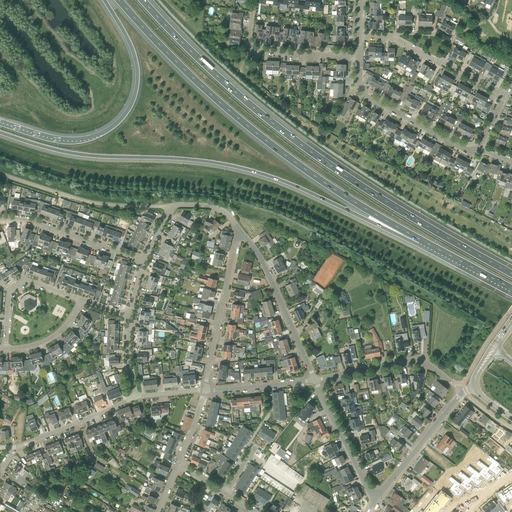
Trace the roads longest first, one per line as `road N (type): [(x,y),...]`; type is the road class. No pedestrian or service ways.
road 1 (motorway): [(511,272),(306,148),(207,67),(143,0)]
road 2 (motorway): [(0,132),(67,153),(237,167),(421,240)]
road 3 (motorway): [(118,0),(248,126),(421,240)]
road 4 (track): [(250,51),(240,74),(352,161),(375,161),(511,234)]
road 5 (motorway): [(103,0),(135,62),(124,115),(97,135),(68,141),(0,122)]
road 6 (residential): [(315,380),(264,266),(239,231)]
road 7 (residential): [(477,149),(358,90),(358,56)]
road 8 (residential): [(204,390),(239,231)]
road 9 (residential): [(358,56),(250,51),(255,0)]
road 10 (residential): [(373,503),(458,396),(474,387)]
road 11 (residential): [(0,222),(143,261)]
road 12 (residential): [(315,380),(415,360),(450,382)]
road 13 (residential): [(143,261),(172,206),(218,209),(239,231)]
road 14 (residential): [(373,503),(315,380)]
road 15 (residential): [(5,350),(13,289),(31,284),(80,300)]
road 16 (residential): [(15,447),(133,398)]
